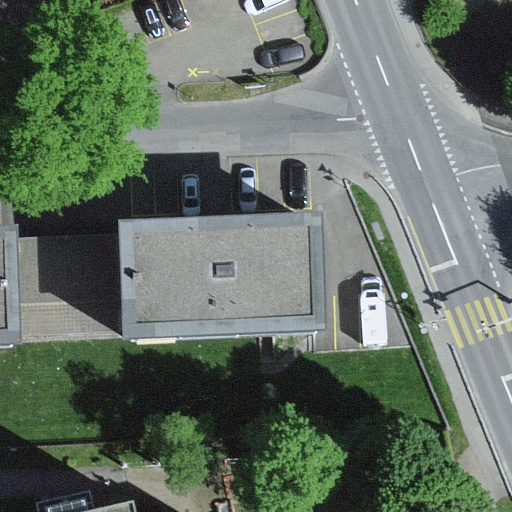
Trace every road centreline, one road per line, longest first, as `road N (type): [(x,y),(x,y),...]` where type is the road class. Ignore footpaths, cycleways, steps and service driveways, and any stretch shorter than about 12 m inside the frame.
road 1 (residential): [(0,139),(353,130),(411,148)]
road 2 (primary): [(511,401),(411,148)]
road 3 (primary): [(411,148),(353,0)]
